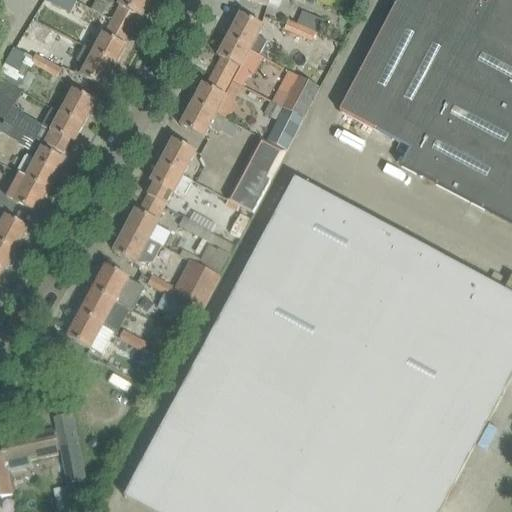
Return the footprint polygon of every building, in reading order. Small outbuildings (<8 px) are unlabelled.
[(91,11),(71,0),(46,0),(46,1),(63,10),(85,22),(86,19),(98,25),(103,17),(91,11)] [(151,2),(146,0),(123,0),(120,7),(121,8),(114,20),(132,29),(138,18),(141,19),(151,2)] [(270,0),(242,0),(243,0),(268,8),(270,0)] [(511,0),(399,0),(340,113),(411,150),(402,168),(511,226),(511,0)] [(96,2),(91,11),(103,17),(107,8),(96,2)] [(284,31),(298,37),(302,27),(316,33),(320,34),(325,21),(302,11),(296,25),(288,21),(284,31)] [(241,16),(228,40),(259,58),(267,42),(258,37),(263,28),(241,16)] [(104,35),(95,52),(94,53),(117,65),(126,47),(123,46),(129,34),(111,24),(105,36),(104,35)] [(302,27),(298,37),(312,43),(316,33),(302,27)] [(259,58),(228,40),(218,57),(222,59),(215,71),(233,81),(240,68),(254,76),(263,60),(259,58)] [(94,53),(95,52),(84,47),(77,62),(81,64),(75,74),(104,89),(117,65),(94,53)] [(31,64),(44,71),(49,63),(36,56),(31,64)] [(49,63),(44,71),(57,78),(62,70),(49,63)] [(5,67),(0,75),(0,79),(16,89),(22,78),(5,67)] [(203,86),(194,103),(227,122),(230,123),(239,105),(225,97),(231,85),(213,75),(207,87),(203,86)] [(298,78),(282,110),(304,121),(320,89),(298,78)] [(16,89),(0,79),(0,104),(1,104),(6,107),(16,89)] [(67,103),(61,114),(61,115),(84,127),(96,103),(67,88),(61,99),(67,103)] [(227,122),(194,103),(181,127),(204,140),(209,130),(220,135),(227,122)] [(270,104),(264,115),(276,122),(282,110),(270,104)] [(61,115),(61,114),(51,109),(42,127),(53,133),(46,146),(64,155),(71,143),(74,145),(84,127),(61,115)] [(276,122),(266,142),(288,153),(305,121),(304,121),(282,110),(276,122)] [(0,135),(8,140),(13,132),(0,124),(0,135)] [(247,164),(246,164),(244,169),(270,183),(286,153),(260,140),(247,164)] [(174,141),(160,166),(183,178),(197,154),(174,141)] [(27,157),(17,174),(49,191),(65,161),(44,150),(38,162),(27,157)] [(183,178),(160,166),(151,183),(154,185),(148,197),(166,207),(173,195),(184,200),(193,183),(183,178)] [(258,206),(270,183),(244,169),(241,174),(237,182),(227,202),(253,216),(258,206)] [(49,191),(17,174),(17,175),(20,176),(8,197),(0,192),(0,207),(12,214),(17,205),(36,215),(49,191)] [(511,296),(296,180),(224,314),(474,448),(511,377),(511,296)] [(136,211),(127,229),(150,241),(158,224),(157,224),(164,211),(146,201),(139,213),(136,211)] [(198,223),(229,240),(236,228),(205,211),(198,223)] [(7,217),(0,229),(0,245),(16,254),(29,229),(7,217)] [(234,246),(184,219),(180,228),(209,244),(210,243),(230,254),(234,246)] [(150,241),(127,229),(114,253),(136,265),(137,263),(153,264),(162,247),(150,241)] [(16,254),(0,245),(0,275),(3,269),(6,271),(16,254)] [(209,246),(198,266),(197,266),(217,277),(218,276),(229,255),(218,249),(218,251),(209,246)] [(190,262),(176,289),(173,294),(190,304),(190,303),(204,311),(222,279),(218,276),(217,277),(197,266),(198,266),(190,262)] [(106,267),(93,291),(116,304),(132,312),(145,288),(124,277),(106,267)] [(147,286),(159,292),(164,283),(152,277),(147,286)] [(164,283),(159,292),(163,295),(156,308),(181,321),(190,304),(173,294),(176,289),(164,283)] [(93,291),(81,315),(103,327),(116,304),(93,291)] [(439,511),(474,448),(224,314),(125,499),(149,511),(439,511)] [(81,315),(68,339),(85,348),(101,357),(114,333),(103,327),(81,315)] [(119,340),(131,346),(135,338),(123,331),(119,340)] [(135,338),(131,346),(143,353),(147,345),(135,338)] [(149,350),(134,379),(153,389),(168,361),(149,350)] [(20,439),(1,443),(8,474),(9,474),(32,469),(31,463),(31,462),(59,455),(58,451),(62,450),(67,485),(87,481),(73,415),(55,418),(54,419),(58,432),(55,433),(54,429),(19,436),(20,439)] [(1,443),(0,443),(0,499),(14,496),(9,474),(8,474),(1,443)]
